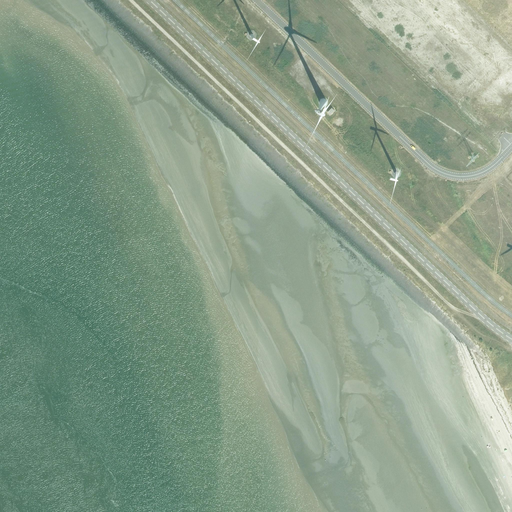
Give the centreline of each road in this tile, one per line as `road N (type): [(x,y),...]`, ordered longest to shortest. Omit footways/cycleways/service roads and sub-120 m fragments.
road 1 (unclassified): [(511,339),(150,0)]
road 2 (unclassified): [(511,147),(475,175),(439,171),(255,0)]
